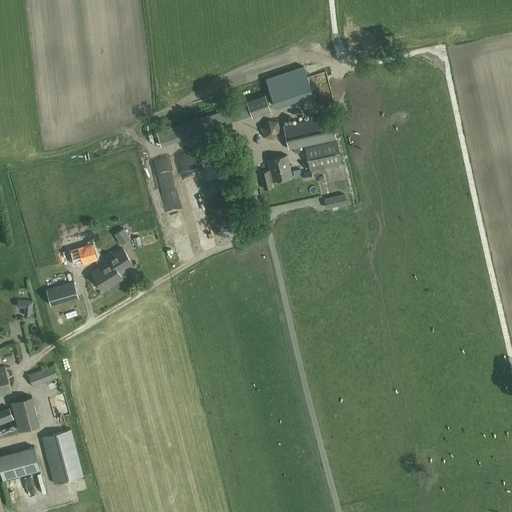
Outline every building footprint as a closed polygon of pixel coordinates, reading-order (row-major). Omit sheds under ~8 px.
[(312,92),(307,77),(269,90),(274,105),(312,92)] [(251,114),(269,107),(266,97),(248,104),(251,114)] [(232,108),(210,115),(214,128),(236,120),(232,108)] [(283,125),(288,149),(336,138),(331,114),(283,125)] [(192,121),(157,131),(161,144),(196,133),(192,121)] [(267,140),(278,137),(274,123),(262,127),(267,140)] [(310,170),(342,163),(337,140),(305,147),(310,170)] [(267,159),(270,169),(260,171),(264,188),(273,186),(271,181),(292,175),(286,153),(267,159)] [(217,162),(201,165),(209,212),(225,210),(217,162)] [(311,170),(304,172),(305,179),(313,177),(311,170)] [(171,184),(160,186),(170,230),(177,228),(175,220),(179,220),(171,184)] [(190,195),(200,239),(210,237),(200,193),(190,195)] [(347,203),(345,193),(324,198),(326,208),(328,207),(332,206),(332,209),(338,208),(337,205),(347,203)] [(223,214),(218,217),(225,232),(231,229),(223,214)] [(116,234),(122,243),(130,238),(124,229),(116,234)] [(186,230),(173,233),(176,249),(190,246),(186,230)] [(93,242),(70,248),(75,264),(98,258),(93,242)] [(110,260),(92,272),(103,289),(122,277),(118,271),(132,262),(122,248),(108,257),(110,260)] [(78,296),(73,281),(47,288),(51,304),(78,296)] [(34,301),(17,302),(17,314),(24,313),(25,322),(35,321),(34,301)] [(57,376),(53,364),(28,374),(33,386),(57,376)] [(0,390),(10,389),(5,366),(0,367),(0,390)] [(19,430),(39,425),(31,396),(11,401),(19,430)] [(0,423),(14,418),(9,407),(0,410),(0,423)] [(71,429),(42,436),(54,483),(83,475),(71,429)] [(0,454),(0,468),(3,480),(40,470),(33,446),(0,454)] [(34,478),(35,491),(43,491),(42,478),(34,478)] [(13,502),(28,498),(27,493),(34,492),(32,482),(9,487),(13,502)]
